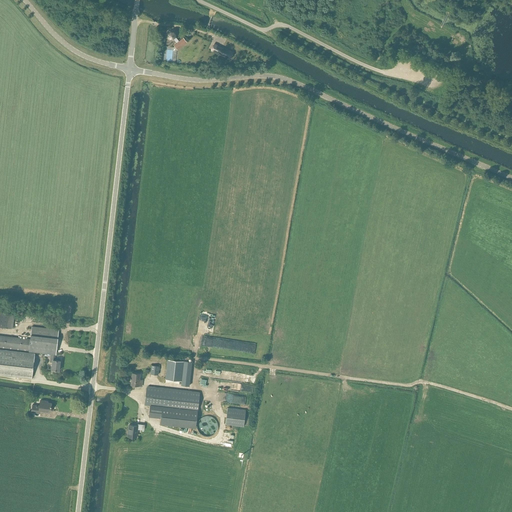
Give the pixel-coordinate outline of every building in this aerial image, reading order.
[(168,36),(170,39),(172,39),(176,44),(173,45),(175,47),(184,43),(182,39),(179,41),(175,35),(175,34),(173,31),(170,31),(168,33),(168,36)] [(228,59),(232,52),(214,43),(210,50),(228,59)] [(0,326),(13,328),(15,310),(0,308),(0,326)] [(51,369),(59,370),(60,361),(55,360),(56,355),(59,329),(32,326),(30,339),(0,335),(0,347),(29,351),(51,354),(50,362),(52,362),(51,369)] [(0,374),(31,378),(34,354),(0,349),(0,374)] [(181,381),(183,361),(167,359),(165,379),(181,381)] [(181,385),(189,386),(192,362),(183,360),(181,385)] [(158,375),(159,366),(151,365),(150,374),(158,375)] [(248,383),(250,376),(215,369),(213,377),(233,381),(234,376),(238,376),(237,380),(248,383)] [(131,385),(142,386),(143,380),(140,380),(140,374),(132,373),(131,385)] [(196,427),(200,392),(148,386),(146,387),(144,405),(150,406),(149,415),(160,417),(160,423),(196,427)] [(31,412),(40,413),(40,410),(50,411),(52,403),(48,402),(48,401),(40,400),(39,405),(32,405),(31,412)] [(245,410),(227,408),(225,425),(243,427),(245,410)] [(208,436),(219,428),(210,415),(199,423),(208,436)] [(137,424),(137,426),(129,425),(128,437),(136,438),(137,429),(144,430),(144,425),(137,424)]
